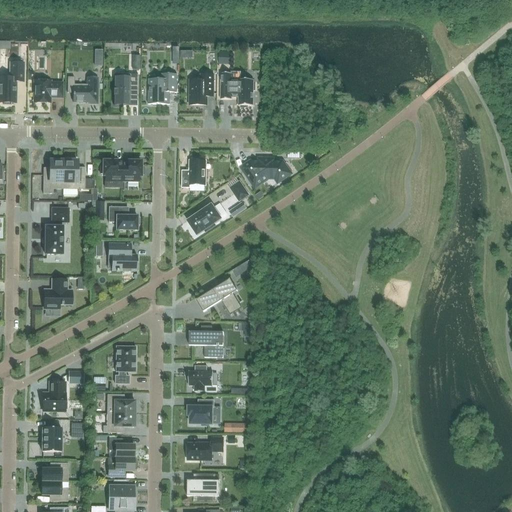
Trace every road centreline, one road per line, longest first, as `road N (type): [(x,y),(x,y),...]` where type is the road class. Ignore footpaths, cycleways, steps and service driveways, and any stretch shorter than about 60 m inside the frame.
road 1 (residential): [(5,511),(7,392),(154,312),(151,511)]
road 2 (residential): [(7,342),(11,132)]
road 3 (residential): [(11,132),(157,133)]
road 4 (residential): [(157,133),(155,260)]
